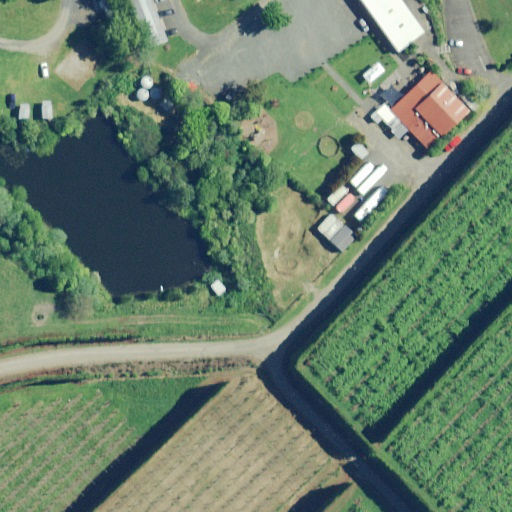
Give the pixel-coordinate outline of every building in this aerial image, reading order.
[(165,43),(147,0),(126,0),(146,50),(165,43)] [(352,0),(388,50),(417,30),(395,0),(352,0)] [(422,144),(460,104),(424,68),(383,109),(422,144)] [(144,94),(152,86),(143,76),(135,83),(144,94)] [(152,86),(144,94),(154,105),(162,97),(152,86)] [(138,89),(130,96),(140,107),(148,100),(138,89)] [(265,131),(252,122),(243,135),(256,144),(265,131)] [(366,155),(355,144),(348,150),(358,162),(366,155)] [(350,162),(337,152),(331,159),(344,170),(350,162)] [(345,193),(339,187),(325,201),(331,207),(345,193)] [(355,238),(337,220),(321,236),(339,254),(355,238)] [(225,291),(216,281),(209,288),(218,297),(225,291)]
